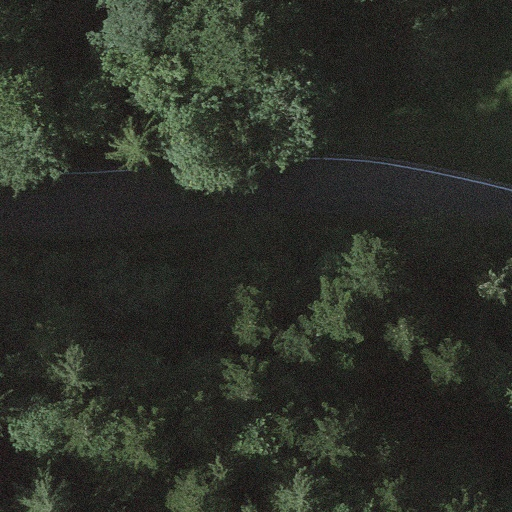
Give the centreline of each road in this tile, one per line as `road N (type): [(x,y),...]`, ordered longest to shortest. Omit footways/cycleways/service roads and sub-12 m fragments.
road 1 (track): [(0,383),(216,358),(340,378),(511,439)]
road 2 (tertiary): [(511,217),(398,190),(306,186),(0,204)]
